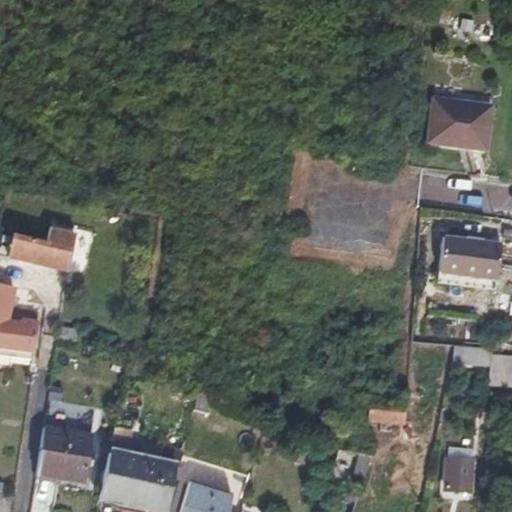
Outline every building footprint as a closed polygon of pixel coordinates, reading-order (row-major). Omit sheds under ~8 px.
[(457,52),(477,53),(497,54),(499,27),(459,24),(459,20),(440,19),(437,54),(456,55),(457,52)] [(487,155),(489,134),(491,113),(436,107),(430,150),(487,155)] [(0,254),(67,270),(72,252),(76,234),(49,228),(46,242),(7,232),(0,231),(0,254)] [(495,249),(440,244),(436,279),(493,285),(495,249)] [(435,290),(492,296),(493,285),(436,279),(435,290)] [(0,343),(31,348),(33,335),(35,322),(19,320),(18,324),(4,322),(11,288),(0,285),(0,343)] [(58,343),(71,346),(74,331),(60,329),(58,343)] [(488,367),(489,348),(453,346),(452,365),(488,367)] [(511,388),(511,354),(490,353),(489,387),(511,388)] [(362,418),(380,421),(398,425),(403,393),(366,387),(362,418)] [(60,482),(60,480),(60,478),(81,481),(88,436),(42,429),(34,478),(60,482)] [(114,435),(110,447),(176,464),(179,452),(114,435)] [(98,495),(130,501),(162,508),(170,467),(106,453),(98,495)] [(442,487),(452,488),(463,489),(464,463),(443,461),(442,487)] [(222,511),(227,497),(185,484),(176,511),(222,511)] [(0,511),(9,511),(12,497),(0,495),(0,511)]
